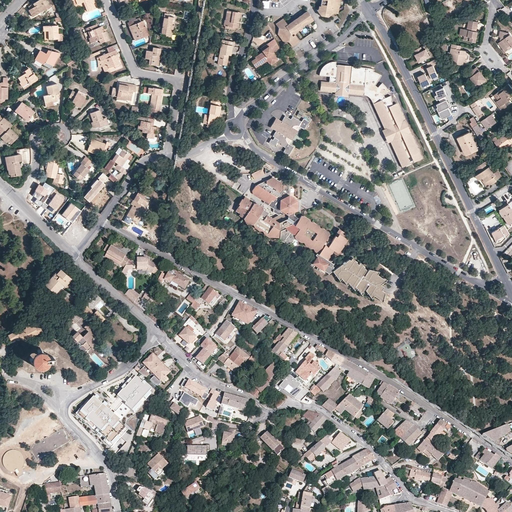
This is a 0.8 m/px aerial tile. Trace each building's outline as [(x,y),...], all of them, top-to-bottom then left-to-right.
[(35,6),(30,9),(28,10),(32,17),(46,9),(47,10),(51,8),(46,0),(38,0),(33,3),(35,6)] [(71,0),(74,5),(83,2),(87,12),(97,8),(94,0),(71,0)] [(338,14),(340,0),(321,0),(320,6),(319,6),(319,9),(317,10),(320,15),(322,13),(327,14),(329,16),(333,13),(338,14)] [(85,12),(87,12),(83,2),(74,5),(75,9),(83,6),(85,12)] [(424,30),(412,2),(402,7),(414,34),(424,30)] [(241,13),(227,11),(224,26),(225,26),(229,27),(229,29),(235,30),(235,28),(238,28),(239,24),(238,23),(239,17),(241,17),(242,13),(241,13)] [(302,27),(309,22),(308,20),(311,18),(307,11),(303,14),(304,15),(297,20),(296,19),(289,24),(290,26),(287,28),(286,27),(288,25),(283,19),(276,24),(279,28),(278,34),(280,34),(284,39),(283,41),(289,42),(292,47),(299,41),(295,35),(293,36),(292,35),(295,32),(294,30),(300,25),(302,27)] [(164,13),(163,23),(162,27),(161,27),(160,33),(165,34),(170,35),(170,29),(173,30),(175,17),(167,16),(168,14),(164,13)] [(149,35),(145,26),(143,27),(141,21),(140,18),(127,23),(135,41),(149,35)] [(476,42),(478,31),(476,31),(474,31),(475,26),(477,26),(478,22),(469,20),(468,24),(470,25),(469,30),(467,30),(464,29),(463,35),(464,36),(463,40),(476,42)] [(89,31),(93,42),(99,40),(100,43),(109,40),(106,31),(105,31),(103,32),(102,30),(101,26),(98,28),(97,24),(86,28),(88,32),(89,31)] [(48,31),(49,40),(58,39),(58,41),(63,41),(62,33),(58,34),(58,25),(43,26),(43,31),(44,31),(48,31)] [(296,33),(303,28),(302,27),(300,25),(294,30),(295,32),(292,35),(293,36),(295,35),(296,34),(296,33)] [(171,38),(173,30),(170,29),(170,35),(165,34),(164,37),(171,38)] [(511,36),(510,34),(509,34),(509,33),(500,31),(499,37),(501,37),(504,38),(500,41),(498,43),(505,51),(508,49),(507,47),(511,44),(511,45),(511,36)] [(279,48),(274,39),(267,44),(273,52),(279,48)] [(229,51),(231,51),(232,46),(234,46),(235,42),(221,40),(217,64),(227,66),(228,55),(229,51)] [(278,60),(273,53),(273,52),(267,44),(260,48),(263,52),(262,53),(263,54),(260,56),(259,54),(255,57),(256,58),(251,61),(256,68),(260,65),(261,65),(267,61),(270,65),(278,60)] [(467,55),(468,51),(460,50),(461,45),(452,44),(450,52),(452,52),(451,56),(452,56),(451,63),(463,65),(464,61),(464,59),(465,59),(466,55),(467,55)] [(158,66),(159,59),(159,56),(161,48),(153,47),(152,51),(146,50),(145,59),(149,59),(148,65),(158,66)] [(430,56),(426,49),(423,50),(421,47),(415,50),(417,54),(415,54),(419,62),(430,56)] [(45,62),(53,66),(60,53),(48,50),(46,53),(40,50),(35,60),(44,65),(45,62)] [(114,50),(108,53),(98,57),(102,66),(107,64),(110,72),(116,70),(116,69),(115,68),(120,66),(119,62),(116,55),(117,54),(116,50),(114,50)] [(76,61),(73,58),(66,63),(68,66),(76,61)] [(438,75),(433,65),(438,63),(436,59),(427,63),(429,67),(430,68),(427,69),(430,75),(426,76),(426,75),(424,75),(423,74),(418,77),(422,86),(430,83),(429,82),(433,81),(432,78),(438,75)] [(375,85),(381,75),(378,73),(373,71),(374,69),(369,68),(351,66),(351,69),(337,68),(338,65),(336,65),(336,62),(333,62),(331,62),(328,63),(326,64),(324,66),(322,68),(321,70),(320,72),(319,75),(330,76),(329,82),(321,81),(320,91),(335,92),(336,83),(349,84),(348,94),(363,95),(367,96),(369,98),(371,100),(384,129),(393,125),(399,138),(390,142),(402,167),(410,163),(408,157),(411,156),(419,152),(410,133),(408,134),(407,132),(409,131),(405,122),(403,123),(402,121),(405,120),(398,105),(392,105),(392,99),(391,95),(385,98),(381,100),(380,97),(383,95),(389,92),(387,88),(385,86),(382,83),(378,88),(375,91),(373,89),(375,85)] [(34,73),(32,74),(28,67),(21,71),(23,74),(18,78),(21,82),(20,82),(22,87),(29,82),(30,84),(38,80),(34,73)] [(486,80),(477,67),(468,74),(465,70),(462,72),(468,80),(471,78),(477,86),(486,80)] [(52,100),(53,103),(58,101),(57,97),(57,94),(59,94),(57,83),(46,86),(48,95),(43,96),(44,102),(52,100)] [(348,94),(349,84),(336,83),(335,92),(335,95),(348,97),(348,94)] [(132,86),(119,84),(118,89),(113,88),(112,96),(117,96),(121,97),(120,100),(126,101),(126,100),(131,101),(133,91),(135,92),(135,91),(138,91),(139,86),(136,86),(136,85),(132,84),(132,86)] [(509,97),(511,94),(511,88),(509,84),(502,88),(504,90),(499,93),(498,92),(494,95),(498,100),(496,101),(500,106),(504,104),(511,99),(509,97)] [(152,107),(150,106),(149,113),(157,114),(157,109),(158,109),(159,106),(160,106),(162,95),(160,95),(161,89),(152,87),(152,88),(144,87),(143,93),(152,94),(154,94),(152,107)] [(447,95),(443,87),(436,91),(437,95),(435,96),(437,100),(439,99),(440,102),(446,99),(445,96),(447,95)] [(75,103),(81,106),(86,98),(84,97),(77,93),(72,91),(69,97),(73,99),(72,101),(75,103)] [(451,106),(449,102),(448,103),(446,99),(440,102),(437,104),(438,107),(437,108),(438,112),(451,106)] [(220,102),(212,101),(211,100),(209,115),(205,114),(203,123),(207,124),(206,127),(213,128),(214,124),(217,124),(219,116),(217,116),(220,102)] [(21,102),(17,107),(15,111),(28,121),(35,112),(21,102)] [(452,114),(450,111),(453,109),(451,106),(438,112),(442,119),(452,114)] [(90,113),(93,122),(95,127),(95,128),(98,126),(105,124),(105,125),(105,126),(108,125),(106,117),(103,119),(99,110),(90,113)] [(496,123),(491,116),(491,115),(481,121),(487,129),(496,123)] [(0,130),(1,132),(0,132),(0,137),(9,128),(12,125),(4,117),(2,119),(0,116),(0,130)] [(154,139),(154,137),(156,127),(153,126),(150,126),(152,119),(139,116),(138,126),(143,127),(142,130),(142,132),(147,133),(146,138),(148,138),(154,139)] [(304,129),(309,121),(303,118),(301,122),(292,116),(291,119),(285,116),(282,122),(279,120),(273,129),(276,131),(273,136),(274,137),(273,140),(271,139),(269,143),(275,146),(277,143),(286,148),(284,151),(289,155),(293,146),(288,143),(287,142),(286,139),(286,138),(286,137),(291,128),(294,126),(296,125),(297,126),(304,129)] [(273,129),(279,120),(276,118),(270,127),(273,129)] [(485,136),(477,124),(472,127),(480,139),(485,136)] [(399,138),(393,125),(384,129),(382,130),(388,143),(390,142),(399,138)] [(9,128),(0,137),(6,143),(8,141),(11,144),(18,137),(9,128)] [(292,140),(298,131),(291,128),(286,137),(292,140)] [(511,142),(511,141),(511,134),(511,135),(508,132),(506,133),(504,130),(503,131),(505,134),(498,139),(496,137),(493,139),(494,140),(493,141),(496,145),(495,146),(497,150),(499,148),(501,150),(504,148),(511,142)] [(478,149),(469,131),(458,137),(466,155),(478,149)] [(93,152),(102,155),(103,152),(106,153),(108,145),(110,146),(111,143),(107,141),(106,144),(92,139),(87,151),(92,153),(93,152)] [(132,156),(123,150),(119,155),(116,153),(112,160),(111,159),(104,168),(109,171),(112,166),(122,173),(125,169),(122,167),(127,159),(130,160),(132,156)] [(422,158),(419,152),(411,156),(413,162),(422,158)] [(9,169),(10,174),(15,173),(16,176),(21,175),(19,168),(19,164),(18,161),(22,161),(21,154),(5,157),(7,170),(8,170),(9,169)] [(81,164),(78,167),(73,174),(81,180),(91,167),(89,165),(92,161),(86,156),(83,160),(80,164),(81,164)] [(47,169),(47,171),(46,177),(54,178),(53,182),(63,184),(64,180),(63,180),(64,175),(57,173),(60,159),(50,157),(50,161),(49,161),(47,169)] [(423,183),(413,187),(418,200),(444,189),(438,176),(435,177),(428,160),(416,165),(423,183)] [(502,176),(498,170),(494,173),(486,161),(475,168),(479,173),(476,175),(479,180),(481,178),(482,177),(485,182),(487,181),(490,185),(497,181),(496,180),(502,176)] [(265,174),(262,168),(251,174),(254,180),(265,174)] [(108,177),(103,173),(98,178),(99,179),(98,180),(97,179),(91,186),(92,187),(83,197),(89,202),(105,184),(104,183),(108,177)] [(273,212),(279,215),(272,218),(267,215),(268,213),(263,209),(262,207),(256,203),(254,203),(253,204),(249,201),(249,200),(245,196),(243,199),(242,199),(238,204),(239,205),(235,211),(240,214),(239,215),(243,219),(245,221),(250,225),(253,225),(254,227),(260,231),(262,231),(264,233),(269,237),(278,237),(279,230),(285,227),(286,228),(281,231),(280,240),(287,245),(293,242),(293,240),(295,239),(301,242),(304,242),(305,245),(311,249),(313,249),(314,251),(317,253),(315,255),(317,256),(312,264),(323,271),(324,270),(329,274),(333,272),(340,281),(341,278),(347,285),(348,283),(354,290),(356,287),(361,295),(363,292),(363,291),(367,284),(369,285),(365,290),(372,299),(373,295),(380,299),(379,300),(383,302),(385,292),(381,290),(384,287),(380,285),(387,280),(384,278),(383,278),(377,274),(379,271),(369,269),(364,276),(363,275),(366,270),(360,262),(358,265),(353,258),(351,261),(349,260),(345,263),(345,262),(343,263),(343,264),(342,264),(335,270),(333,268),(334,267),(332,266),(334,264),(328,260),(329,257),(330,255),(332,254),(333,251),(337,253),(340,252),(343,246),(343,243),(346,242),(347,240),(343,236),(345,233),(339,229),(335,235),(335,236),(332,240),(328,237),(330,234),(328,232),(323,228),(320,228),(319,225),(313,222),(311,222),(310,219),(304,216),(301,216),(299,219),(293,215),(294,212),(297,210),(298,200),(289,195),(289,192),(293,192),(293,189),(289,189),(290,186),(281,181),(279,182),(273,177),(255,186),(252,191),(253,194),(264,201),(264,203),(273,209),(273,212)] [(490,185),(487,181),(485,182),(482,177),(481,178),(487,187),(490,185)] [(55,188),(45,182),(42,186),(39,184),(35,190),(35,191),(32,195),(37,198),(34,202),(40,207),(43,203),(40,201),(46,194),(49,196),(55,188)] [(141,219),(148,205),(146,204),(147,202),(143,199),(145,195),(138,192),(133,200),(131,204),(133,205),(127,215),(134,219),(132,221),(137,224),(141,219)] [(51,205),(50,206),(55,209),(63,199),(56,194),(51,200),(47,198),(44,202),(48,205),(48,204),(49,203),(51,205)] [(69,219),(68,220),(72,223),(81,211),(71,203),(62,214),(69,219)] [(511,220),(511,208),(508,203),(499,209),(502,212),(500,213),(503,217),(504,216),(509,223),(511,220)] [(134,219),(127,215),(124,221),(129,224),(131,221),(132,221),(134,219)] [(510,234),(505,226),(500,228),(500,227),(492,232),(497,243),(501,243),(510,234)] [(109,246),(106,244),(103,250),(106,252),(104,255),(124,267),(125,265),(132,265),(132,263),(133,261),(128,259),(129,258),(124,256),(124,255),(115,250),(116,248),(110,245),(109,246)] [(154,264),(155,263),(148,259),(145,257),(135,257),(135,268),(141,268),(141,265),(145,265),(147,266),(146,269),(150,271),(154,264)] [(154,264),(150,271),(155,274),(159,266),(154,264)] [(132,269),(132,265),(125,265),(124,267),(120,273),(124,275),(128,269),(132,269)] [(62,285),(65,287),(69,282),(68,281),(71,278),(60,269),(56,274),(55,272),(44,285),(55,294),(62,285)] [(170,282),(172,280),(179,284),(186,288),(190,280),(177,272),(175,273),(174,272),(173,274),(168,272),(164,278),(169,281),(170,282)] [(57,296),(65,287),(62,285),(55,294),(57,296)] [(196,310),(203,301),(206,303),(205,304),(207,306),(208,305),(209,305),(215,297),(218,299),(220,296),(206,286),(198,296),(192,304),(190,306),(196,310)] [(127,292),(124,295),(134,303),(139,297),(133,292),(127,292)] [(151,304),(156,297),(146,292),(143,299),(151,304)] [(194,293),(192,292),(186,299),(189,301),(194,293)] [(198,296),(194,293),(189,301),(192,304),(198,296)] [(218,299),(215,297),(209,305),(212,307),(218,299)] [(239,301),(231,315),(248,324),(251,321),(256,311),(239,301)] [(81,311),(87,317),(91,313),(92,315),(94,313),(86,305),(81,311)] [(91,313),(87,317),(89,319),(93,316),(100,323),(105,319),(97,310),(94,313),(92,315),(91,313)] [(81,317),(77,312),(76,312),(70,318),(76,323),(81,317)] [(247,329),(250,331),(264,316),(260,313),(257,318),(247,329)] [(190,316),(189,318),(196,325),(197,323),(190,316)] [(255,334),(256,335),(271,320),(264,316),(250,331),(248,332),(253,336),(255,334)] [(235,328),(226,321),(215,335),(224,341),(235,328)] [(72,336),(81,345),(81,346),(82,345),(86,349),(90,346),(92,344),(93,345),(98,340),(94,336),(97,333),(88,323),(84,327),(88,332),(82,337),(77,331),(72,336)] [(42,330),(41,327),(26,325),(24,329),(20,331),(19,331),(16,332),(13,331),(8,334),(11,340),(14,338),(14,337),(16,335),(18,337),(19,337),(20,339),(22,338),(23,340),(33,335),(42,330)] [(189,345),(195,337),(191,334),(193,331),(188,326),(186,329),(185,329),(179,336),(183,339),(182,340),(189,345)] [(286,348),(288,345),(297,334),(288,329),(282,336),(279,335),(276,340),(279,342),(286,348)] [(78,348),(81,345),(72,336),(69,339),(78,348)] [(202,364),(217,346),(205,337),(198,345),(202,348),(194,357),(202,364)] [(287,358),(281,353),(283,352),(286,348),(279,342),(277,344),(272,351),(274,353),(283,360),(286,362),(287,363),(289,360),(287,358)] [(330,361),(334,355),(317,345),(315,347),(330,360),(330,361)] [(231,365),(233,363),(238,367),(244,360),(247,361),(250,357),(239,348),(235,352),(235,351),(229,358),(224,354),(220,356),(231,365)] [(152,353),(151,354),(156,359),(154,360),(158,365),(161,362),(152,353)] [(303,359),(305,360),(294,372),(298,376),(300,375),(305,380),(307,377),(309,378),(311,376),(313,378),(319,371),(316,368),(317,366),(314,362),(312,364),(310,366),(308,364),(309,362),(314,357),(309,353),(303,359)] [(47,371),(50,369),(51,366),(52,363),(51,360),(49,357),(47,355),(44,354),(41,355),(38,356),(35,358),(34,361),(34,364),(34,367),(36,369),(38,371),(41,372),(44,372),(47,371)] [(156,359),(151,354),(142,362),(151,372),(158,365),(154,360),(156,359)] [(257,356),(254,354),(249,360),(252,362),(254,360),(257,356)] [(68,367),(74,364),(70,355),(64,358),(68,367)] [(344,360),(334,355),(330,361),(340,366),(344,360)] [(354,365),(344,360),(340,366),(338,370),(347,376),(354,365)] [(161,362),(158,365),(162,369),(164,367),(168,372),(170,371),(161,362)] [(270,378),(272,380),(281,369),(273,363),(263,376),(269,381),(270,378)] [(158,365),(151,372),(153,375),(148,379),(157,385),(160,382),(159,380),(168,372),(164,367),(162,369),(158,365)] [(354,365),(347,376),(359,384),(360,384),(368,373),(354,365)] [(145,377),(148,374),(142,367),(137,371),(145,377)] [(334,367),(310,391),(314,394),(320,389),(323,391),(334,379),(339,374),(345,377),(347,376),(338,370),(334,367)] [(360,384),(367,389),(374,377),(368,373),(360,384)] [(94,392),(74,413),(103,439),(102,440),(109,446),(126,428),(118,420),(128,409),(131,411),(152,388),(143,381),(142,382),(134,375),(116,395),(123,401),(114,411),(94,392)] [(299,384),(289,375),(280,386),(294,398),(301,389),(297,386),(299,384)] [(254,387),(259,392),(264,387),(268,383),(263,378),(254,387)] [(206,390),(189,381),(188,382),(185,380),(181,386),(194,394),(205,400),(208,395),(205,392),(206,390)] [(379,384),(381,385),(375,394),(380,397),(387,385),(380,381),(379,384)] [(399,393),(387,385),(380,397),(379,398),(390,405),(399,393)] [(254,387),(248,393),(256,398),(259,392),(254,387)] [(204,412),(210,415),(217,402),(215,402),(219,392),(215,391),(204,412)] [(195,405),(198,401),(185,393),(180,401),(185,406),(188,407),(190,403),(195,405)] [(348,395),(338,405),(334,408),(340,414),(344,410),(353,417),(354,416),(356,419),(361,413),(358,411),(363,406),(348,395)] [(301,401),(310,405),(312,399),(304,396),(301,401)] [(233,401),(223,398),(221,404),(237,410),(240,398),(235,397),(233,401)] [(174,398),(171,401),(172,402),(171,403),(169,406),(171,407),(170,408),(178,414),(182,410),(177,406),(180,402),(174,398)] [(240,398),(237,410),(245,412),(248,401),(240,398)] [(334,408),(338,405),(329,398),(322,405),(330,411),(331,412),(334,408)] [(393,422),(387,417),(388,413),(392,416),(394,413),(386,409),(376,420),(387,429),(393,422)] [(318,414),(307,410),(302,416),(306,419),(308,422),(310,423),(311,423),(313,421),(319,414),(318,414)] [(328,421),(319,414),(313,421),(320,426),(322,422),(325,425),(328,421)] [(154,420),(156,417),(151,415),(149,423),(142,420),(139,427),(143,429),(150,431),(162,435),(168,421),(159,418),(158,422),(154,420)] [(187,423),(184,424),(187,433),(204,427),(200,416),(186,421),(187,423)] [(444,428),(447,425),(439,420),(435,425),(442,430),(444,428)] [(413,426),(405,421),(398,427),(398,428),(401,431),(399,434),(402,437),(413,426)] [(310,424),(307,427),(313,433),(317,428),(311,423),(310,423),(310,424)] [(442,430),(435,425),(429,434),(426,437),(432,443),(442,430)] [(510,432),(506,425),(482,435),(493,442),(499,445),(498,440),(510,432)] [(419,432),(413,426),(402,437),(399,439),(395,443),(402,450),(420,433),(419,432)] [(398,428),(398,427),(392,433),(399,439),(402,437),(399,434),(401,431),(398,428)] [(232,434),(233,434),(234,429),(226,428),(225,432),(222,432),(220,445),(227,446),(230,443),(231,438),(232,434)] [(285,446),(270,429),(260,438),(277,456),(280,453),(279,452),(280,451),(281,452),(284,450),(282,448),(285,446)] [(349,440),(339,433),(334,439),(330,435),(328,436),(326,438),(330,442),(331,443),(340,450),(349,440)] [(205,446),(201,446),(200,442),(205,441),(203,436),(190,441),(191,444),(190,444),(187,444),(187,447),(185,447),(185,454),(206,454),(206,450),(209,450),(209,445),(205,445),(205,446)] [(324,437),(322,438),(318,442),(325,447),(327,450),(329,448),(327,446),(330,442),(326,438),(324,437)] [(443,454),(438,449),(432,443),(426,437),(417,448),(422,453),(423,452),(425,450),(431,456),(437,461),(443,454)] [(317,458),(315,455),(325,447),(318,442),(304,454),(311,463),(317,458)] [(25,473),(22,468),(24,465),(25,462),(25,458),(24,454),(22,451),(18,449),(15,448),(11,448),(7,450),(5,452),(3,456),(2,459),(3,463),(4,467),(7,469),(11,471),(15,471),(18,477),(25,473)] [(367,449),(365,450),(351,457),(352,458),(358,468),(371,460),(373,463),(377,461),(369,451),(367,449)] [(479,457),(478,459),(492,469),(494,467),(493,466),(498,459),(499,457),(494,453),(493,455),(484,449),(482,453),(484,455),(481,458),(479,457)] [(425,450),(423,452),(429,458),(431,456),(425,450)] [(450,453),(446,457),(452,461),(455,456),(450,453)] [(164,472),(162,470),(168,464),(158,454),(147,465),(151,469),(147,473),(154,480),(164,472)] [(352,458),(348,460),(348,458),(345,460),(345,461),(341,464),(340,465),(346,475),(358,468),(352,458)] [(339,462),(338,463),(333,466),(332,466),(333,468),(317,478),(315,480),(323,495),(323,496),(323,498),(322,499),(324,498),(324,496),(327,495),(323,488),(325,487),(322,482),(332,476),(335,481),(346,475),(340,465),(341,464),(339,462)] [(302,482),(306,475),(291,469),(288,476),(302,482)] [(413,479),(420,481),(421,479),(430,481),(432,474),(415,470),(413,479)] [(389,477),(384,480),(378,471),(372,475),(372,476),(379,487),(382,485),(388,482),(391,480),(389,477)] [(504,474),(502,478),(510,486),(511,483),(511,477),(508,474),(504,471),(502,474),(504,474)] [(97,496),(110,495),(106,474),(93,475),(95,486),(96,490),(97,496)] [(444,480),(441,479),(441,477),(437,476),(432,474),(430,481),(429,483),(435,485),(438,486),(438,488),(441,489),(442,488),(444,480)] [(335,481),(332,476),(322,482),(325,487),(335,481)] [(359,478),(361,484),(363,489),(375,488),(379,500),(389,496),(382,485),(379,487),(372,476),(367,477),(359,478)] [(463,478),(457,476),(456,479),(453,478),(448,491),(451,492),(484,509),(486,511),(497,511),(493,505),(497,501),(491,500),(491,499),(484,500),(488,492),(476,483),(463,479),(463,478)] [(361,484),(359,478),(354,481),(348,484),(351,489),(355,487),(355,489),(358,487),(358,486),(361,484)] [(388,482),(382,485),(389,496),(393,495),(389,490),(392,489),(396,486),(391,480),(388,482)] [(44,485),(46,494),(62,493),(60,483),(44,485)] [(181,492),(184,498),(199,488),(196,483),(181,492)] [(511,483),(510,486),(503,494),(511,502),(511,501),(511,483)] [(5,492),(6,489),(0,488),(0,502),(7,505),(8,499),(7,499),(8,497),(9,497),(10,493),(5,492)] [(150,509),(157,499),(143,488),(139,488),(137,490),(139,494),(138,495),(144,499),(142,502),(146,505),(145,506),(150,509)] [(442,488),(441,489),(436,503),(446,506),(451,492),(448,491),(442,488)] [(93,511),(112,511),(110,495),(97,496),(88,497),(89,505),(94,504),(95,509),(93,509),(93,511)] [(70,509),(70,511),(80,511),(80,506),(79,498),(79,496),(69,498),(70,509)] [(79,498),(80,506),(89,505),(88,497),(84,497),(79,498)] [(309,499),(301,497),(301,502),(300,503),(300,506),(308,507),(309,499)] [(355,511),(364,511),(369,511),(366,498),(357,500),(355,511)] [(493,505),(497,511),(507,511),(506,511),(503,508),(506,504),(500,498),(497,501),(493,505)] [(412,511),(410,503),(409,503),(395,505),(397,511),(394,511),(412,511)]
